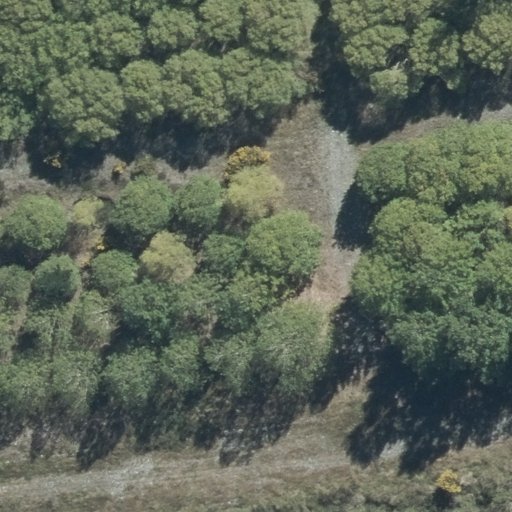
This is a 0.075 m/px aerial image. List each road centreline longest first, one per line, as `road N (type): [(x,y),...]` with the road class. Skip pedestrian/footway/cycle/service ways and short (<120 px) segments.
road 1 (track): [(0,447),(375,393),(340,0)]
road 2 (track): [(375,393),(511,375)]
